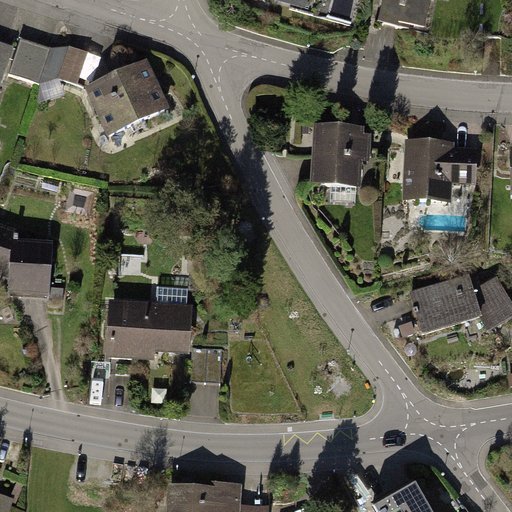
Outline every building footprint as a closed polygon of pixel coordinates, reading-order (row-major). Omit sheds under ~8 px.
[(259,0),(304,12),(307,0),(259,0)] [(384,0),(379,26),(424,33),(430,0),(384,0)] [(51,51),(22,40),(10,77),(41,87),(58,81),(79,88),(89,54),(69,47),(51,51)] [(0,84),(12,48),(0,44),(0,84)] [(86,90),(108,141),(170,114),(147,63),(86,90)] [(355,131),(314,130),(312,189),(362,191),(363,166),(372,167),(373,137),(364,137),(364,131),(355,131)] [(450,144),(399,142),(397,207),(446,208),(446,188),(472,189),(473,153),(450,152),(450,144)] [(0,224),(0,276),(10,280),(9,299),(52,301),(54,242),(15,240),(15,229),(0,224)] [(471,279),(408,294),(412,307),(420,339),(481,322),(486,336),(511,322),(511,307),(496,278),(473,289),(471,279)] [(196,307),(112,303),(108,363),(156,366),(157,356),(193,358),(194,347),(196,307)] [(193,358),(192,382),(221,384),(223,349),(194,347),(193,358)] [(184,489),(169,488),(167,511),(242,511),(243,508),(244,488),(185,484),(184,489)] [(427,511),(415,489),(407,494),(375,511),(427,511)] [(0,511),(11,511),(15,503),(0,496),(0,511)]
